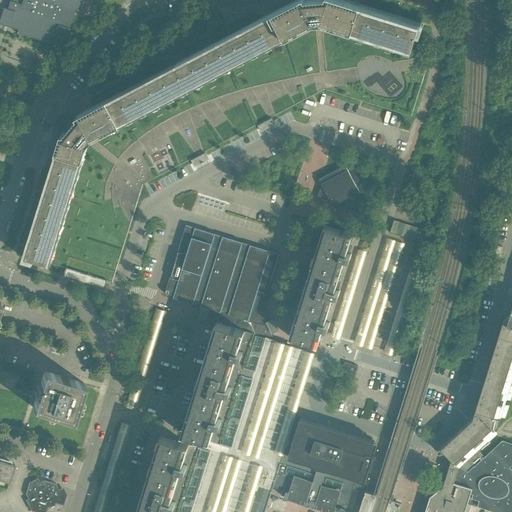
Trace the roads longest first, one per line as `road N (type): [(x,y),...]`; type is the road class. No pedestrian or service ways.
road 1 (residential): [(0,229),(36,111),(128,11),(153,0)]
road 2 (residential): [(159,200),(295,127),(402,155)]
road 3 (residential): [(341,350),(402,155)]
road 4 (residential): [(431,442),(324,410),(341,350)]
road 5 (residential): [(473,392),(511,244)]
road 6 (residential): [(119,326),(144,310),(150,293),(174,213),(159,200)]
road 7 (residential): [(86,475),(116,377),(101,336)]
road 8 (residential): [(473,392),(341,350)]
road 9 (residential): [(159,200),(146,208),(121,287),(119,326)]
road 10 (residential): [(101,336),(69,297),(0,276)]
